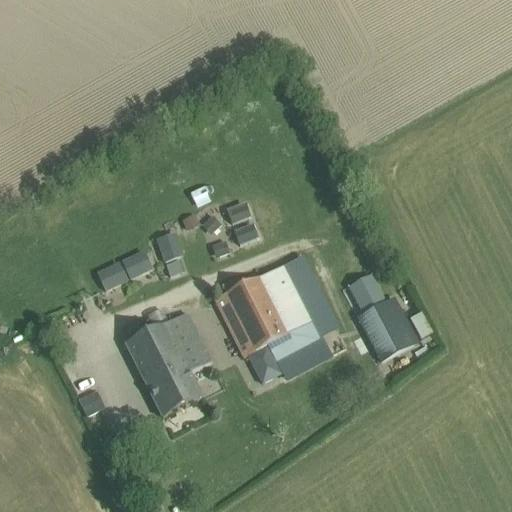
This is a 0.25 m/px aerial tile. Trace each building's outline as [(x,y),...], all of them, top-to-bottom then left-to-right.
[(242,207),(226,214),(231,229),(248,222),(242,207)] [(185,234),(198,228),(194,219),(181,224),(185,234)] [(204,227),(213,236),(221,228),(213,219),(204,227)] [(250,228),(233,234),(239,248),(256,242),(250,228)] [(165,266),(182,260),(175,237),(158,243),(165,266)] [(218,260),(229,256),(225,245),(214,249),(218,260)] [(153,273),(146,258),(124,268),(131,283),(153,273)] [(171,279),(185,275),(181,261),(167,266),(171,279)] [(243,361),(269,348),(276,363),(313,343),(306,330),(313,327),(284,269),(215,303),(243,361)] [(128,284),(121,270),(99,280),(106,295),(128,284)] [(359,322),(382,366),(413,349),(390,305),(359,322)] [(188,316),(126,347),(163,422),(203,402),(190,377),(213,365),(188,316)] [(413,323),(420,339),(429,335),(423,319),(413,323)] [(80,402),(87,419),(106,410),(98,393),(80,402)]
